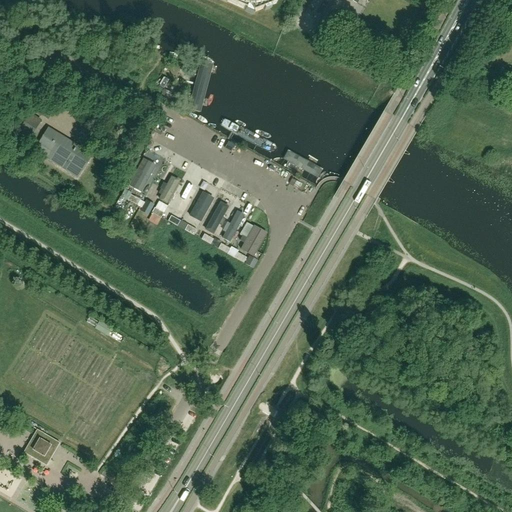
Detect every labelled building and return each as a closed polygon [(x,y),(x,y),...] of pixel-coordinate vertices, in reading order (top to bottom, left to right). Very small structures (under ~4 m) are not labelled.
[(274,0),(221,0),(252,14),(266,8),(276,4),(274,0)] [(188,111),(200,73),(190,70),(178,108),(188,111)] [(159,78),(154,86),(162,90),(166,82),(159,78)] [(19,131),(22,133),(29,138),(41,121),(31,113),(19,131)] [(215,128),(250,147),(255,138),(220,119),(215,128)] [(92,156),(49,128),(34,152),(51,162),(77,179),(92,156)] [(316,182),(321,173),(286,154),(281,163),(316,182)] [(166,187),(163,186),(156,202),(167,207),(178,182),(170,179),(166,187)] [(181,220),(182,220),(196,194),(188,190),(169,224),(176,228),(181,220)] [(142,210),(144,204),(129,198),(127,203),(142,210)] [(147,222),(157,228),(164,215),(154,210),(147,222)] [(168,223),(171,214),(165,212),(162,220),(168,223)] [(222,241),(231,246),(244,218),(236,214),(222,241)] [(254,261),(267,236),(246,225),(240,237),(246,240),(240,254),(254,261)] [(199,240),(202,233),(186,228),(184,234),(199,240)] [(210,247),(213,242),(204,237),(201,242),(210,247)] [(228,256),(230,250),(220,247),(218,253),(228,256)] [(236,256),(234,262),(245,266),(247,260),(236,256)] [(112,329),(99,322),(95,329),(108,336),(112,329)] [(62,442),(38,430),(34,436),(25,452),(48,465),(59,446),(62,442)]
